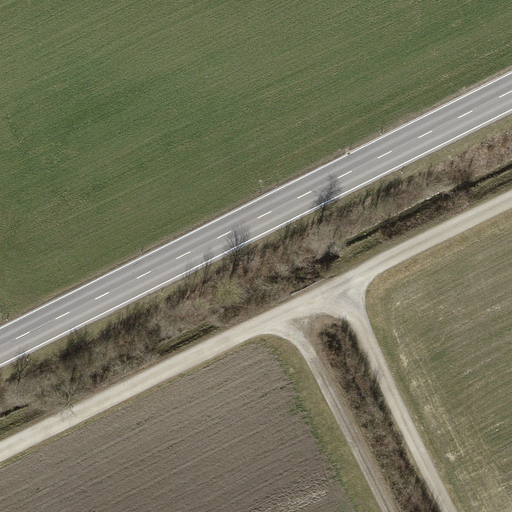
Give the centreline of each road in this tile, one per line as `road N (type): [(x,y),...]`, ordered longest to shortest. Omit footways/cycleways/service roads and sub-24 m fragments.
road 1 (track): [(0,456),(511,201)]
road 2 (secondary): [(511,93),(0,348)]
road 3 (track): [(449,511),(341,284)]
road 4 (track): [(285,314),(383,511)]
